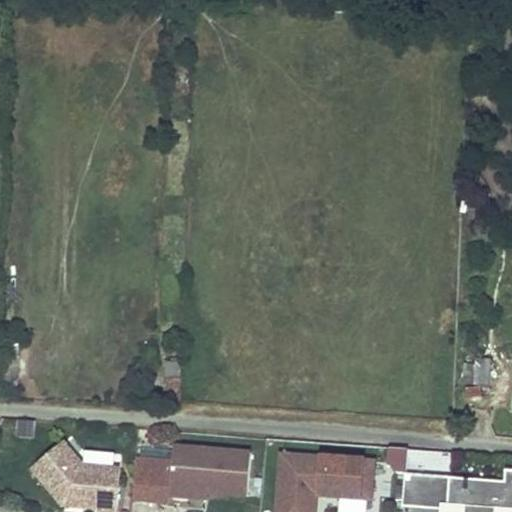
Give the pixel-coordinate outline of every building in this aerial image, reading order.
[(356,3),(347,3),(337,2),(336,13),(356,14),(356,3)] [(16,394),(19,348),(8,347),(5,394),(16,394)] [(477,366),(466,366),(464,385),(490,387),(492,363),(477,362),(477,366)] [(179,409),(180,366),(167,365),(166,408),(179,409)] [(64,441),(32,468),(63,505),(68,501),(78,502),(78,506),(117,510),(121,469),(84,465),(64,441)] [(247,496),(251,453),(174,446),(170,489),(208,493),(247,496)] [(391,447),(390,469),(408,470),(409,448),(391,447)] [(423,470),(452,470),(452,451),(423,451),(423,470)] [(283,453),(277,511),(316,511),(318,495),(318,490),(328,491),(328,496),(373,499),(376,461),(283,453)] [(511,470),(506,470),(505,481),(405,473),(402,504),(446,507),(446,511),(496,511),(497,507),(511,508),(511,470)] [(207,499),(208,493),(170,489),(169,495),(207,499)]
